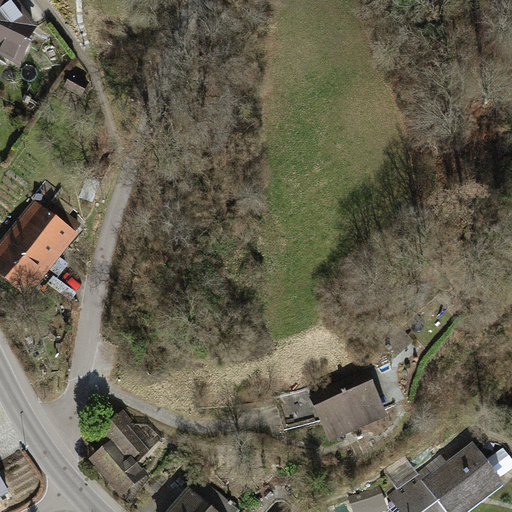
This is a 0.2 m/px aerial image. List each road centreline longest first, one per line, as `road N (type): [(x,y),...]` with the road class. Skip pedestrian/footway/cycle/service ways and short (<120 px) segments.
road 1 (track): [(199,0),(129,176),(99,284),(82,390),(44,448)]
road 2 (residential): [(41,0),(92,67),(129,176)]
road 3 (tertiary): [(75,487),(0,375)]
